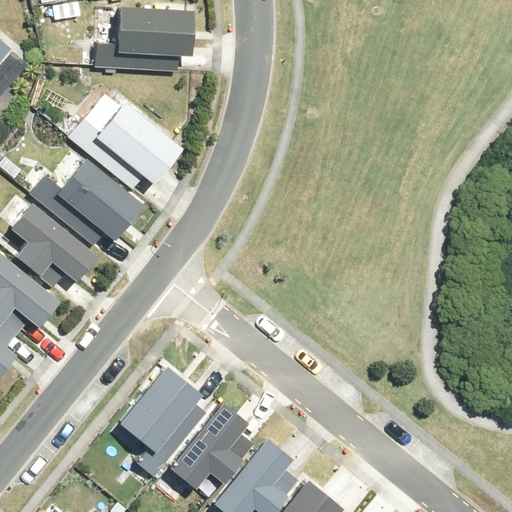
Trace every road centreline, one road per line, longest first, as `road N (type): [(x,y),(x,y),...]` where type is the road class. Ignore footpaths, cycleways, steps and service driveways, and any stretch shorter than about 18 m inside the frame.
road 1 (residential): [(451,511),(158,280)]
road 2 (residential): [(158,280),(196,230),(244,108),(249,0)]
road 3 (residential): [(0,468),(158,280)]
